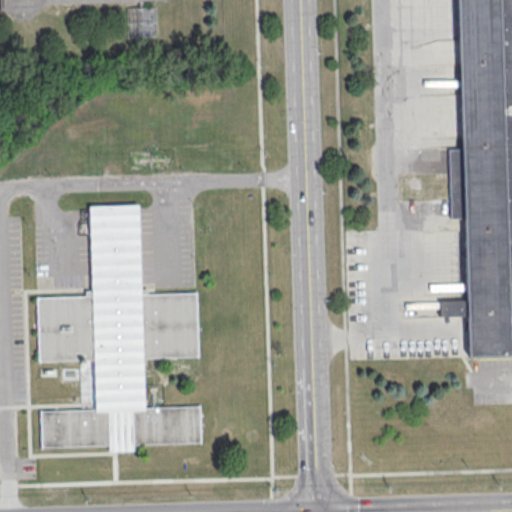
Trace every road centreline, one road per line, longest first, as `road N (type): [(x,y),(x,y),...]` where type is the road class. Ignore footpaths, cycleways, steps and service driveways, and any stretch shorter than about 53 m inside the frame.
road 1 (secondary): [(297,17),(309,365)]
road 2 (secondary): [(309,365),(313,511)]
